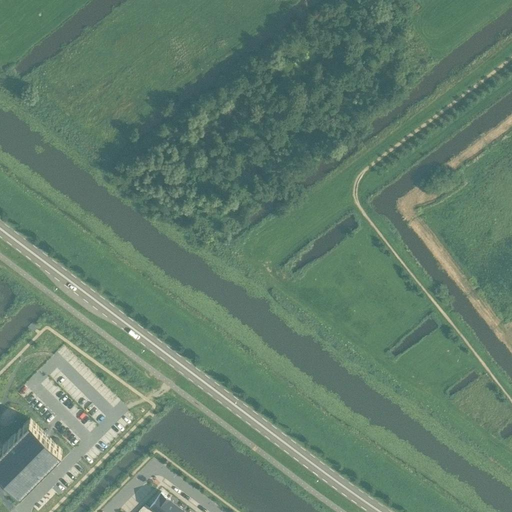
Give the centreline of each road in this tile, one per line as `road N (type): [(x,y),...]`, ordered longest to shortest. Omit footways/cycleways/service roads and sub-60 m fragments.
road 1 (primary): [(379,511),(0,228)]
road 2 (residential): [(107,511),(152,463),(218,511)]
road 3 (residential): [(20,511),(120,408)]
